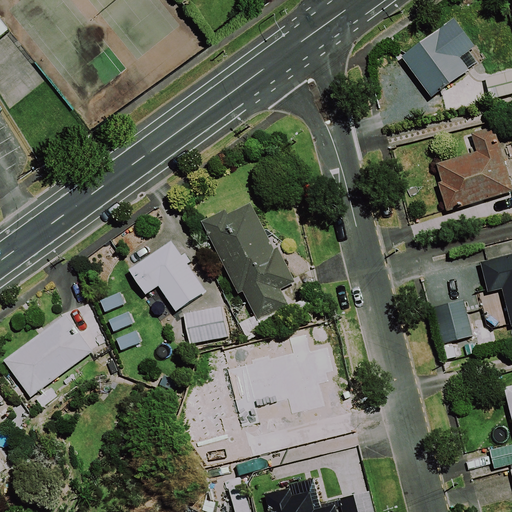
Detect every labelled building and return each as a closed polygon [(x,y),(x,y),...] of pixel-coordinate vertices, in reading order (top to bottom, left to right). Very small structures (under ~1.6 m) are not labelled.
[(0,35),(11,29),(0,11),(0,35)] [(477,48),(457,19),(403,57),(437,104),(439,114),(466,107),(459,78),(469,75),(462,59),(477,48)] [(446,183),(442,185),(450,212),(511,193),(511,182),(502,150),(498,151),(492,130),(474,136),(479,153),(440,165),(446,183)] [(277,252),(253,203),(208,226),(243,295),(247,293),(260,320),(289,306),(282,292),(298,283),(281,250),(277,252)] [(208,293),(174,243),(132,272),(149,295),(161,287),(179,313),(208,293)] [(511,257),(485,264),(491,293),(506,290),(511,317),(511,257)] [(479,355),(468,303),(438,309),(449,361),(479,355)] [(230,337),(224,307),(189,315),(195,345),(230,337)] [(92,354),(65,318),(7,362),(34,398),(92,354)] [(294,371),(288,348),(263,354),(282,429),(332,417),(325,390),(318,392),(312,367),(294,371)] [(247,451),(239,419),(203,427),(211,460),(247,451)] [(511,468),(511,445),(492,451),(497,472),(511,468)] [(0,476),(9,470),(0,457),(0,476)] [(252,511),(247,487),(231,490),(236,511),(252,511)] [(271,511),(336,511),(334,504),(317,509),(312,492),(295,497),(293,489),(267,496),(271,511)] [(376,511),(372,494),(343,500),(345,511),(376,511)]
